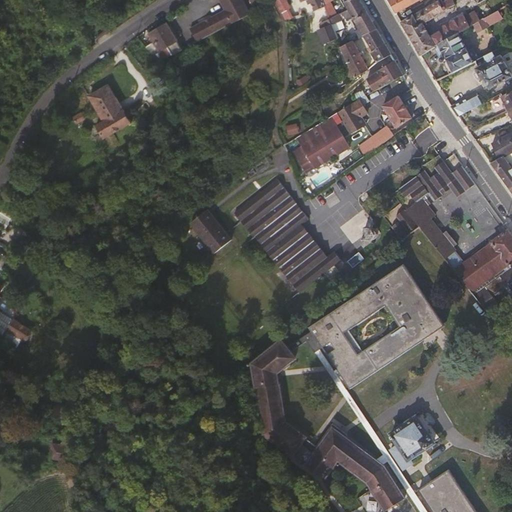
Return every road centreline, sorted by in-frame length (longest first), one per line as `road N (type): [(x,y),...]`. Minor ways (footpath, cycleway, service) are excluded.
road 1 (unclassified): [(0,183),(28,127),(64,82),(178,0)]
road 2 (tertiary): [(511,207),(377,0)]
